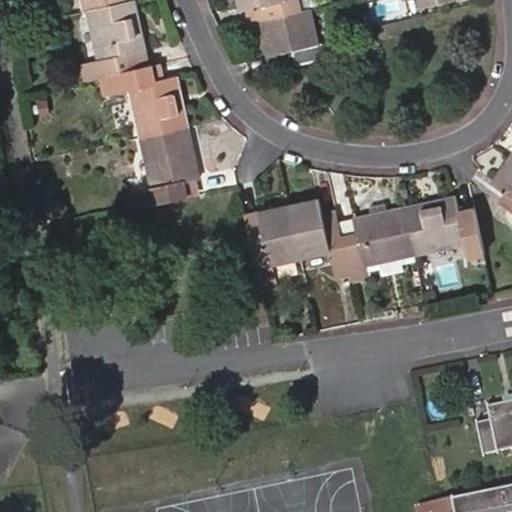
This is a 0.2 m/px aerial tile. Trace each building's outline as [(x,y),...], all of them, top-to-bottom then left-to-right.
[(147,51),(136,0),(115,0),(88,6),(99,62),(102,74),(134,67),(131,54),(147,51)] [(238,0),(240,9),(235,10),(238,21),(260,16),(299,8),(297,0),(238,0)] [(320,41),(312,5),(299,8),(260,16),(268,52),(290,47),(294,62),(330,55),(326,40),(320,41)] [(134,67),(149,64),(147,51),(131,54),(134,67)] [(87,77),(102,74),(99,62),(84,65),(87,77)] [(163,77),(159,62),(149,64),(134,67),(102,74),(106,94),(132,89),(141,135),(188,125),(178,74),(163,77)] [(200,177),(188,125),(141,135),(152,188),(132,192),(135,206),(189,193),(187,180),(198,178),(200,177)] [(511,160),(508,158),(495,180),(510,191),(503,202),(511,208),(511,160)] [(189,193),(200,190),(198,178),(187,180),(189,193)] [(338,219),(335,208),(323,210),(319,195),(289,202),(301,254),(330,248),(337,276),(350,274),(342,239),(338,219)] [(479,237),(473,206),(458,209),(455,195),(406,204),(406,207),(413,242),(415,250),(479,237)] [(66,197),(51,201),(54,218),(70,214),(66,197)] [(374,211),(338,219),(342,239),(350,274),(351,278),(367,275),(365,269),(382,266),(383,272),(403,268),(403,261),(417,259),(415,250),(413,242),(406,207),(406,204),(387,207),(386,201),(372,203),(374,211)] [(289,202),(259,209),(265,237),(251,240),(259,273),(271,270),(269,261),(301,254),(289,202)] [(259,209),(244,211),(251,240),(265,237),(259,209)] [(493,419),(481,422),(487,452),(511,446),(511,401),(492,406),(493,419)] [(511,511),(511,487),(420,506),(421,511),(511,511)]
